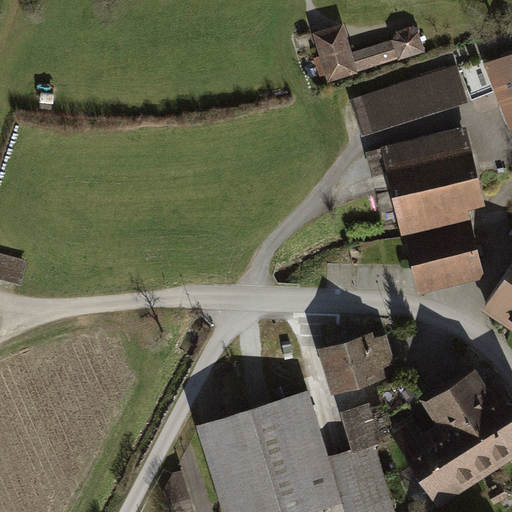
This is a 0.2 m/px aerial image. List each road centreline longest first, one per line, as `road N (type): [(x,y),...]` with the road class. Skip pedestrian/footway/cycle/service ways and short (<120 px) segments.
road 1 (residential): [(511,366),(493,341),(446,316),(399,304),(240,298)]
road 2 (unclassified): [(240,298),(126,511)]
road 3 (track): [(240,298),(175,295),(65,309)]
